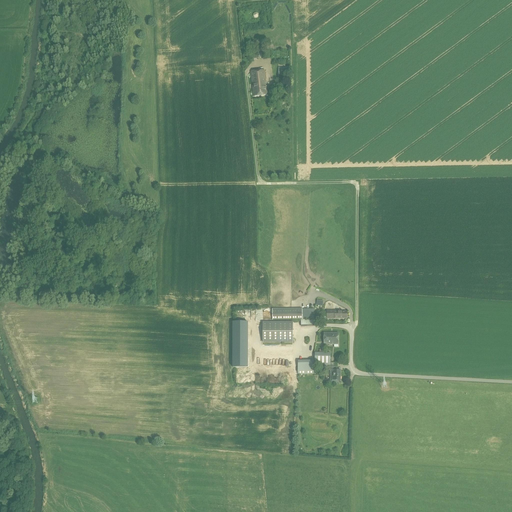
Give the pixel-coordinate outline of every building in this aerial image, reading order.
[(257,44),(250,45),(252,59),(259,58),(257,44)] [(250,72),(253,96),(267,95),(264,70),(250,72)] [(272,320),(314,319),(314,309),(272,310),(272,320)] [(263,342),(293,342),(293,322),(263,322),(263,342)] [(321,343),(328,343),(328,346),(333,346),(333,344),(338,345),(338,331),(331,331),(331,333),(321,333),(321,343)] [(294,371),(294,349),(263,349),(263,351),(260,351),(260,358),(262,358),(262,370),(288,370),(288,373),(291,373),(291,371),(294,371)] [(329,366),(331,366),(331,353),(322,353),(320,353),(316,353),(316,366),(329,366)] [(297,371),(309,371),(310,360),(297,360),(297,371)] [(335,366),(331,366),(329,366),(328,370),(330,370),(330,380),(332,380),(332,382),(339,382),(339,380),(340,380),(341,370),(335,370),(335,366)]
